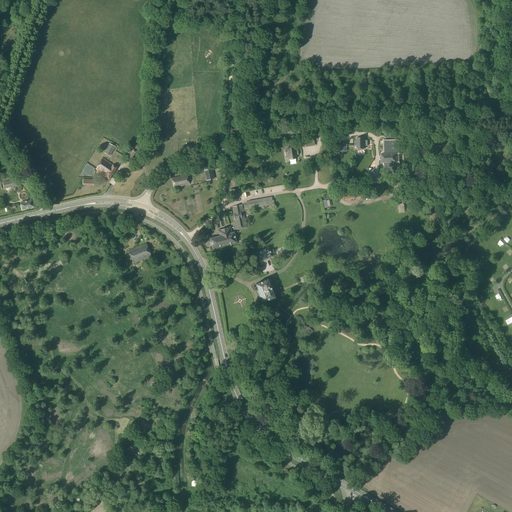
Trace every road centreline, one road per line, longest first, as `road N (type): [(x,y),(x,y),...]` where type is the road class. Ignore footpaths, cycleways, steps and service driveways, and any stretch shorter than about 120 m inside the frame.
road 1 (unclassified): [(141,207),(167,173),(233,148),(334,125),(486,120),(511,110)]
road 2 (primary): [(352,490),(276,443),(243,410),(201,265),(173,225),(141,207)]
road 3 (track): [(267,274),(285,269),(301,243),(304,211),(295,191),(222,208)]
road 4 (track): [(233,148),(290,65),(304,0)]
road 5 (track): [(226,150),(236,0)]
road 6 (primary): [(141,207),(83,204),(0,223)]
